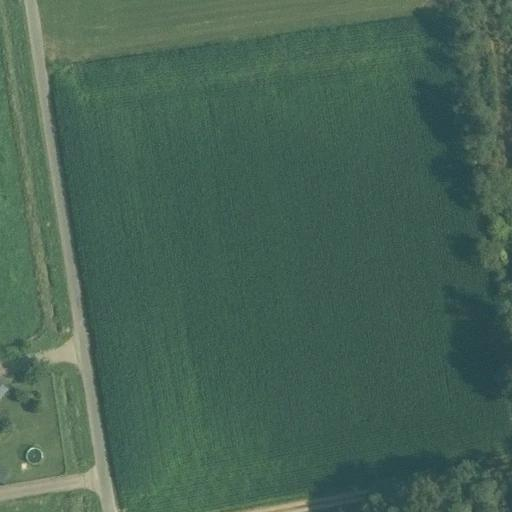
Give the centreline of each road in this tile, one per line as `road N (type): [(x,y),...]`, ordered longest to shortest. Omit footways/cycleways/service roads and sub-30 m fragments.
road 1 (track): [(28,0),(103,511)]
road 2 (track): [(300,511),(511,475)]
